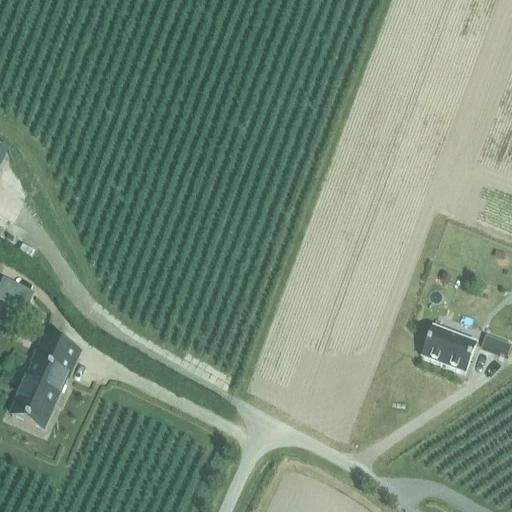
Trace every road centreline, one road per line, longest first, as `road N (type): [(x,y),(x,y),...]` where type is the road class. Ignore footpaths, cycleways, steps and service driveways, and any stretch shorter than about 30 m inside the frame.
road 1 (residential): [(16,224),(42,241),(122,343),(266,429)]
road 2 (residential): [(266,429),(352,469),(405,511)]
